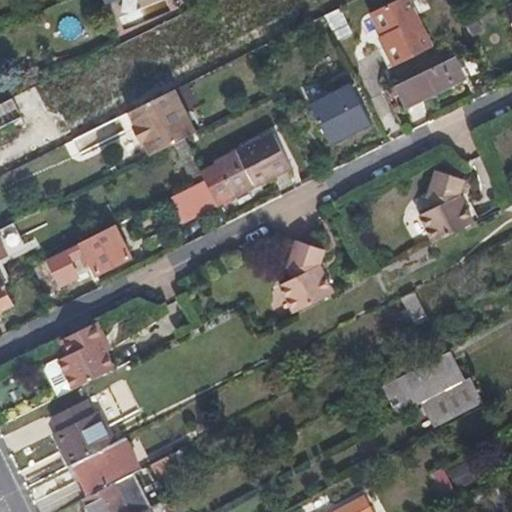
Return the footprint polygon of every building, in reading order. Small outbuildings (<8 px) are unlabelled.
[(433,48),(409,0),(396,0),(372,12),(383,34),(380,36),(395,66),(433,48)] [(353,33),(341,9),(326,16),(338,40),(353,33)] [(466,21),(469,28),(478,24),(474,16),(466,21)] [(469,28),(471,32),(480,28),(478,24),(469,28)] [(140,99),(216,61),(206,40),(193,47),(193,46),(129,77),(140,99)] [(151,59),(143,42),(121,53),(128,69),(151,59)] [(450,51),(453,57),(454,57),(469,50),(466,43),(450,51)] [(409,107),(465,79),(454,57),(453,57),(398,85),(409,107)] [(45,93),(55,114),(79,102),(69,81),(45,93)] [(372,124),(351,82),(310,103),(332,145),(372,124)] [(55,114),(28,127),(31,133),(2,147),(13,169),(125,115),(111,87),(79,102),(55,114)] [(175,89),(130,112),(136,125),(133,127),(141,143),(145,141),(152,155),(175,143),(185,138),(197,132),(175,89)] [(0,128),(24,117),(24,116),(33,111),(26,97),(16,101),(14,98),(0,104),(0,128)] [(292,168),(274,133),(201,169),(201,171),(206,180),(218,205),(292,168)] [(201,169),(185,138),(175,143),(191,176),(201,171),(201,169)] [(466,179),(437,170),(428,197),(433,208),(420,215),(435,243),(475,223),(461,195),(466,179)] [(218,205),(206,180),(188,189),(200,214),(209,210),(218,229),(228,224),(218,205)] [(116,225),(81,243),(67,250),(47,260),(57,280),(60,285),(80,275),(77,270),(91,263),(97,275),(132,258),(116,225)] [(0,311),(3,310),(3,308),(13,303),(3,282),(0,276),(0,259),(8,255),(0,238),(0,311)] [(321,265),(326,249),(297,240),(288,267),(294,278),(281,285),(294,312),(335,292),(321,265)] [(426,314),(414,291),(404,296),(415,320),(426,314)] [(75,389),(116,368),(107,351),(112,348),(105,336),(98,322),(63,340),(70,354),(60,359),(50,364),(49,369),(62,395),(75,389)] [(452,350),(382,386),(398,415),(422,403),(467,380),(452,350)] [(35,368),(0,379),(0,405),(43,391),(35,368)] [(477,389),(472,377),(467,380),(422,403),(435,428),(483,402),(477,389)] [(96,412),(89,398),(52,418),(59,431),(55,433),(71,465),(75,463),(116,442),(99,410),(96,412)] [(75,463),(91,495),(133,473),(141,469),(125,437),(116,442),(75,463)] [(190,460),(184,448),(153,464),(159,476),(190,460)] [(475,481),(467,463),(450,471),(459,489),(475,481)] [(449,503),(459,498),(444,467),(434,473),(449,503)] [(85,498),(92,511),(140,511),(148,508),(151,507),(133,473),(91,495),(85,498)] [(373,511),(365,496),(335,511),(373,511)]
